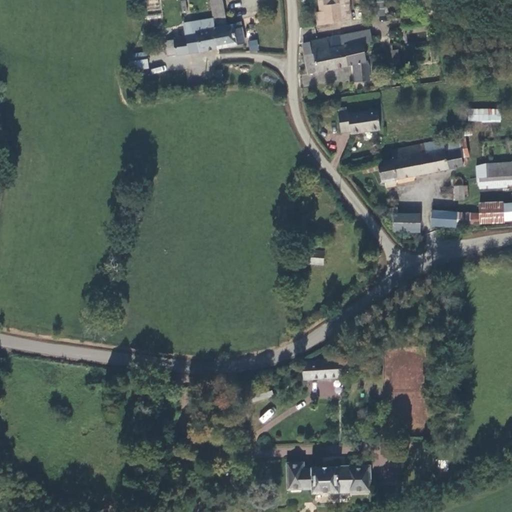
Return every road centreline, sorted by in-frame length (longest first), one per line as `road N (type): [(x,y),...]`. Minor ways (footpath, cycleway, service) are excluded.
road 1 (unclassified): [(0,339),(134,360),(247,365),(319,335),(408,274)]
road 2 (unclassified): [(290,64),(294,108),(310,147),(408,274)]
road 3 (unclassified): [(290,64),(252,56),(158,65)]
